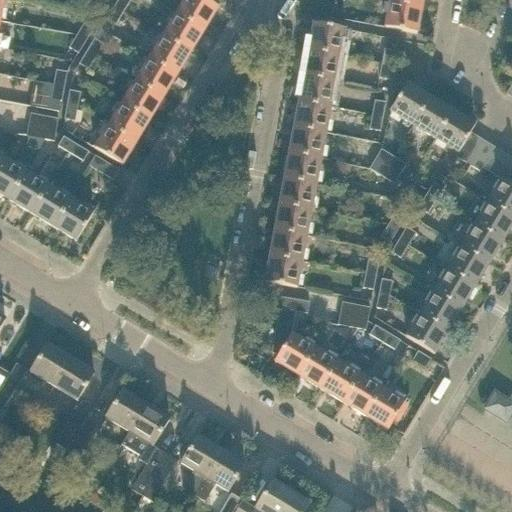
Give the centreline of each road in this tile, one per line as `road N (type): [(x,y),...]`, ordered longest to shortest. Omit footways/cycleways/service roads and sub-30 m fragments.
road 1 (residential): [(218,391),(284,42),(257,19)]
road 2 (residential): [(74,304),(238,25),(257,19)]
road 3 (residential): [(384,493),(511,276)]
road 4 (residential): [(384,493),(218,391)]
road 5 (residential): [(218,391),(74,304)]
